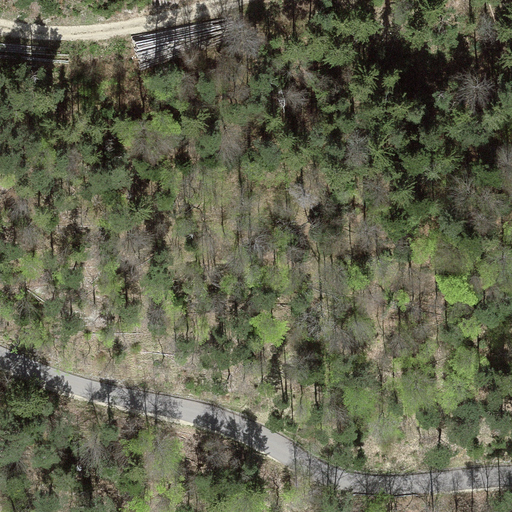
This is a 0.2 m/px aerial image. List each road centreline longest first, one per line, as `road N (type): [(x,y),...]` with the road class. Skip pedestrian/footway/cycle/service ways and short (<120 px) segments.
road 1 (unclassified): [(511,474),(397,483),(339,478),(222,420),(93,390),(0,355)]
road 2 (track): [(0,25),(82,32),(222,0)]
